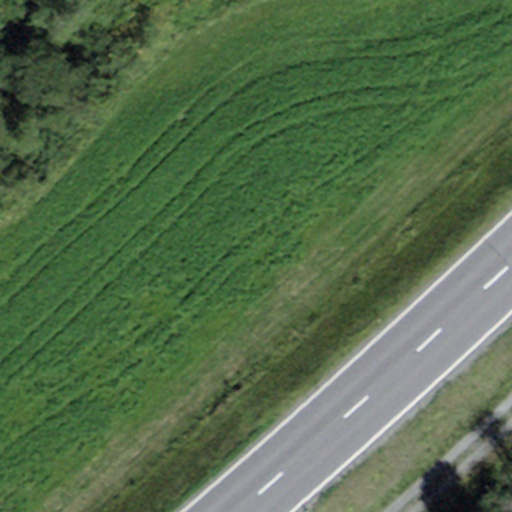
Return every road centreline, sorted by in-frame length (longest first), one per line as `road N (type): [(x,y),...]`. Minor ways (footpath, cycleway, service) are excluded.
road 1 (primary): [(511,260),(232,511)]
road 2 (track): [(401,511),(511,413)]
